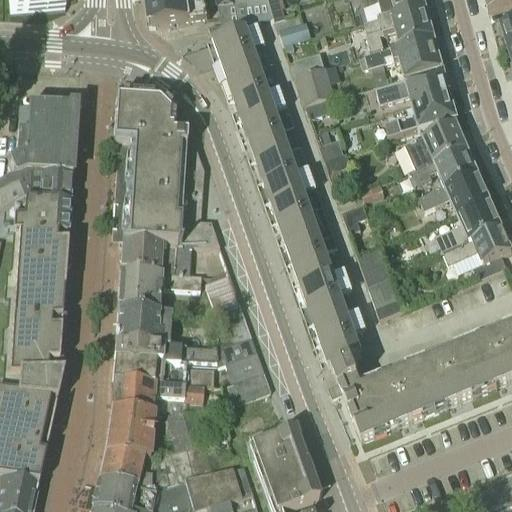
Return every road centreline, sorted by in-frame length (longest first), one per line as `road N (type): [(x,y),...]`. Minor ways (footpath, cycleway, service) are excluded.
road 1 (tertiary): [(349,511),(198,109)]
road 2 (residential): [(511,163),(482,99),(454,0)]
